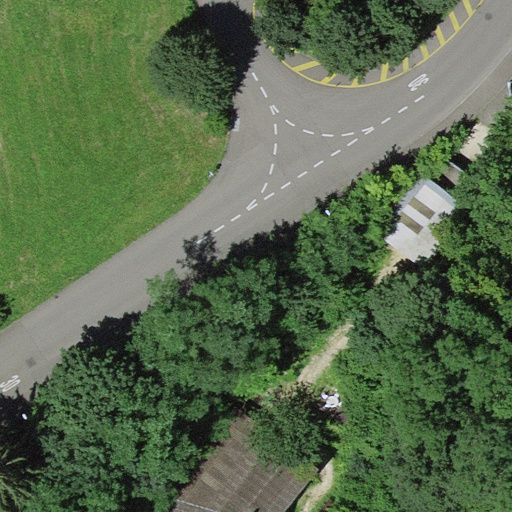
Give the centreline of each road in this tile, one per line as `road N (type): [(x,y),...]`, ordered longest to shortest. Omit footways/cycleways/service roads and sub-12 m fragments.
road 1 (residential): [(297,173),(0,379)]
road 2 (residential): [(509,0),(489,46),(297,173)]
road 3 (residential): [(226,0),(240,62),(297,173)]
